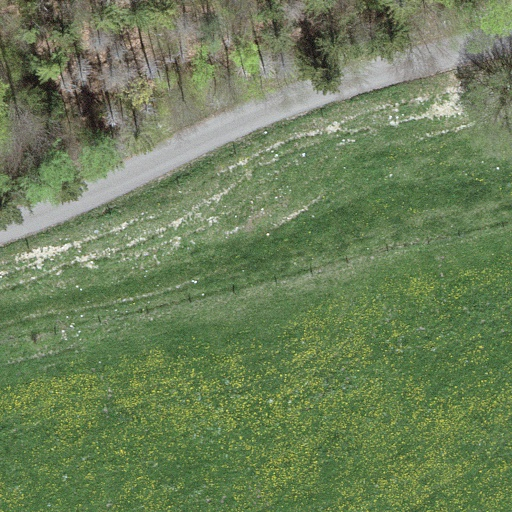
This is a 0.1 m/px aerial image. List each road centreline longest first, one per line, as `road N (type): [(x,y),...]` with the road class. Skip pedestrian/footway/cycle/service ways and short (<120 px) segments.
road 1 (unclassified): [(0,220),(83,191),(291,92),(511,27)]
road 2 (track): [(511,196),(0,328)]
